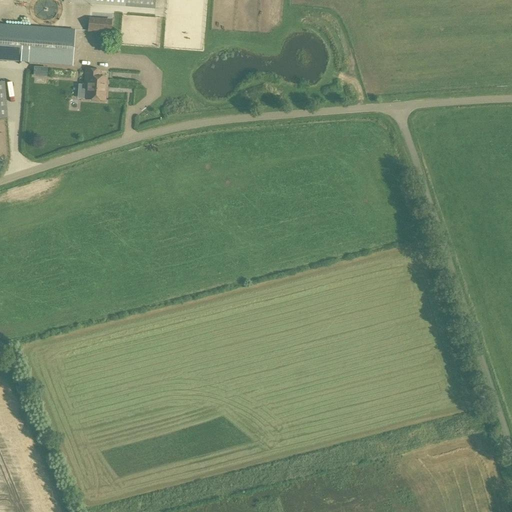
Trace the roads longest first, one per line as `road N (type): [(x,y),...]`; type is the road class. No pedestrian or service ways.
road 1 (unclassified): [(396,106),(207,122),(0,181)]
road 2 (unclassified): [(511,430),(396,106)]
